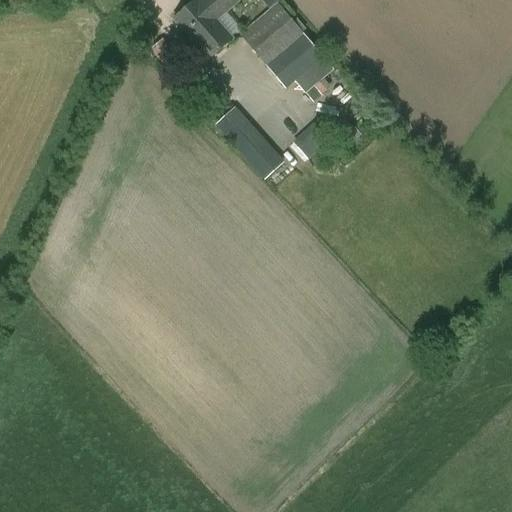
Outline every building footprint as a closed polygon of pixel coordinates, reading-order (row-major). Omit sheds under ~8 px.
[(198,1),(174,22),(209,61),(233,41),(217,23),(239,3),(236,0),(203,0),(200,3),(198,1)] [(240,37),(264,65),(284,89),(299,75),(296,72),(317,53),(277,5),(240,37)] [(322,97),(314,88),(306,95),(313,104),(322,97)] [(268,179),(288,159),(236,107),(216,126),(268,179)] [(286,132),(291,138),(306,125),(300,119),(286,132)] [(300,149),(311,160),(326,145),(315,134),(300,149)]
